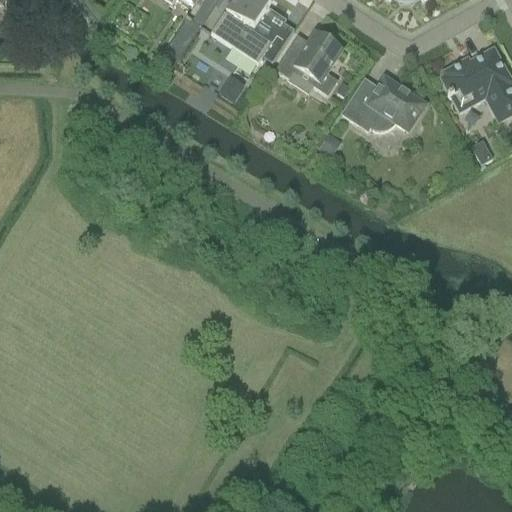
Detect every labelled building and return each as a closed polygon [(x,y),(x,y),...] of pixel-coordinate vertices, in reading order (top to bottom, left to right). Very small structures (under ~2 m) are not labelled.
[(158,0),(172,9),(177,0),(192,10),(195,6),(200,9),(203,6),(206,0),(158,0)] [(223,18),(210,38),(257,70),(262,62),(272,68),(294,36),(283,29),(285,26),(267,14),(270,9),(255,0),(237,0),(230,10),(229,10),(225,16),(227,18),(226,20),(223,18)] [(165,57),(178,65),(200,33),(187,24),(165,57)] [(286,58),(274,76),(289,85),(293,79),(313,93),(327,102),(331,95),(337,87),(326,79),(341,56),(327,47),(328,45),(321,40),(320,42),(315,39),(304,55),(294,49),(298,42),(297,42),(286,58)] [(484,103),(498,127),(511,119),(511,94),(509,90),(511,88),(493,55),(468,68),(467,65),(442,79),(444,82),(440,84),(449,99),(447,100),(449,104),(451,102),(459,118),(484,103)] [(229,81),(217,99),(232,109),(244,91),(229,81)] [(341,120),(367,137),(369,133),(373,135),(377,136),(381,136),(385,135),(389,134),(392,131),(395,128),(407,136),(424,111),(384,84),(377,94),(364,86),(341,120)] [(341,88),(335,98),(343,103),(350,93),(341,88)] [(318,155),(330,163),(341,147),(329,139),(328,140),(324,138),(315,151),(319,154),(318,155)]
